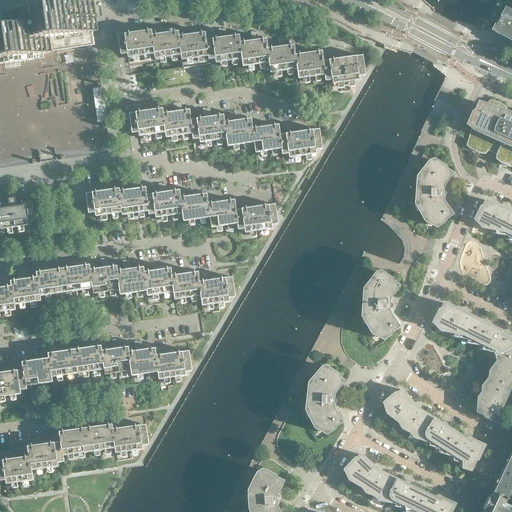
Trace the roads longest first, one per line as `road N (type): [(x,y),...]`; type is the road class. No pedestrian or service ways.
road 1 (unclassified): [(312,35),(255,20),(112,20)]
road 2 (unclassified): [(300,115),(222,91),(118,95)]
road 3 (unclassified): [(60,254),(177,241),(178,252),(212,248)]
road 4 (secondary): [(346,0),(493,66)]
road 5 (residential): [(511,199),(479,185),(436,283)]
road 6 (residential): [(473,504),(350,438)]
road 7 (secondary): [(493,66),(376,0)]
road 8 (residential): [(504,439),(393,368)]
road 9 (residential): [(123,157),(253,176)]
